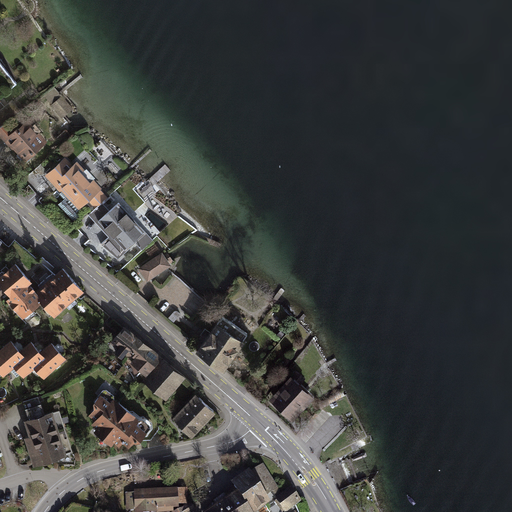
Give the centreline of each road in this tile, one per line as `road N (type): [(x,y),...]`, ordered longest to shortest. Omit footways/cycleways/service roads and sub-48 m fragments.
road 1 (primary): [(0,197),(258,422)]
road 2 (secondary): [(71,485),(98,470),(210,447)]
